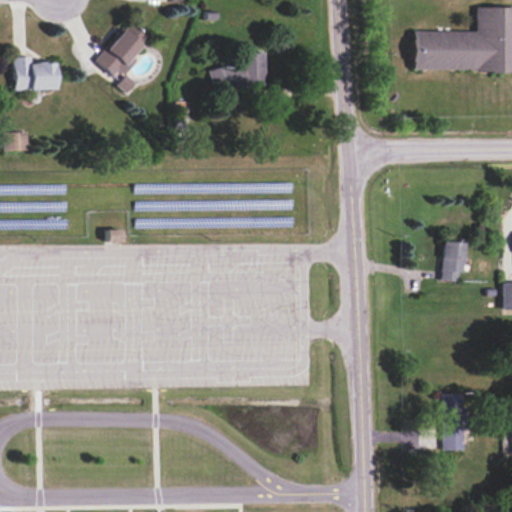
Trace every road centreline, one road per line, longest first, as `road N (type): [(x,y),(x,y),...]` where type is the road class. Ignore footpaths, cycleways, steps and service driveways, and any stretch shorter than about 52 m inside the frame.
road 1 (tertiary): [(338,0),(364,511)]
road 2 (tertiary): [(511,147),(349,148)]
